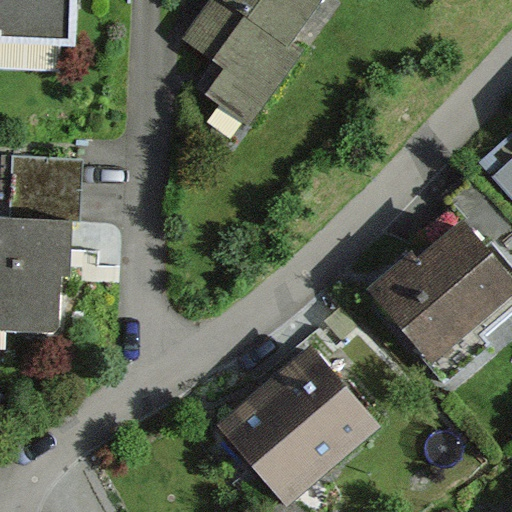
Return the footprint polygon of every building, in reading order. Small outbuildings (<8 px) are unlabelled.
[(0,0),(0,57),(76,61),(78,0),(0,0)] [(330,0),(211,0),(210,2),(216,7),(186,49),(216,71),(228,80),(212,102),(247,128),(295,62),(291,53),(330,0)] [(0,206),(0,319),(57,321),(58,271),(72,271),(75,149),(16,148),(15,207),(0,206)] [(511,155),(494,172),(511,191),(511,155)] [(511,258),(464,200),(375,273),(434,345),(425,352),(444,375),(485,341),(468,320),(511,284),(511,258)] [(317,334),(220,415),(286,493),(383,413),(317,334)]
